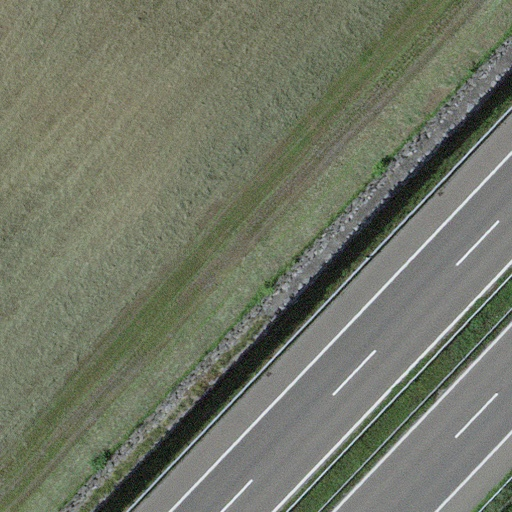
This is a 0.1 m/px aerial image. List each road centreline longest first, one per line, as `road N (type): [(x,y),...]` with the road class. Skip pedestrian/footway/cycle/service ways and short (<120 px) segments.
road 1 (motorway): [(511,204),(220,511)]
road 2 (motorway): [(383,511),(511,376)]
